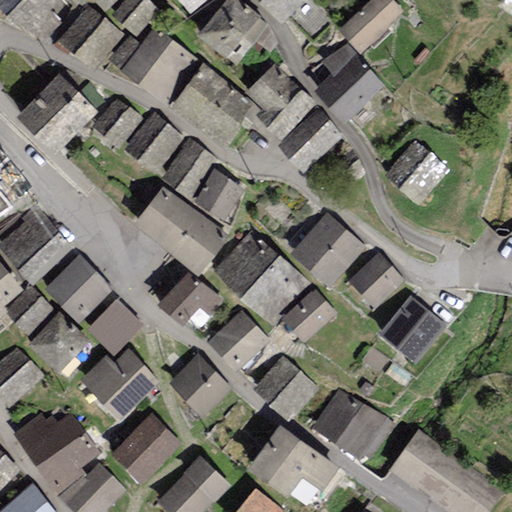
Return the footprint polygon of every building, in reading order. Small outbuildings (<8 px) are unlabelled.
[(0,0),(0,5),(8,14),(22,0),(0,0)] [(55,0),(22,0),(8,14),(26,31),(55,0)] [(92,0),(103,12),(116,0),(92,0)] [(147,0),(126,0),(112,15),(137,38),(161,12),(147,0)] [(177,0),(188,14),(207,0),(177,0)] [(234,0),(225,0),(197,38),(236,66),(255,41),(268,24),(234,0)] [(264,0),(260,4),(282,25),(305,0),(264,0)] [(372,0),(339,32),(360,54),(404,12),(392,0),(372,0)] [(57,43),(75,57),(105,20),(88,6),(57,43)] [(124,35),(105,20),(75,57),(94,72),(124,35)] [(278,44),(268,24),(255,41),(270,53),(278,44)] [(139,85),(171,41),(153,29),(140,46),(130,37),(108,61),(120,72),(139,85)] [(197,59),(171,41),(139,85),(165,104),(197,59)] [(345,123),(383,86),(347,45),(320,63),(331,74),(315,91),(330,108),(345,123)] [(170,108),(194,128),(225,87),(228,85),(202,63),(170,108)] [(274,64),(244,93),(262,110),(256,116),(281,141),(316,104),(274,64)] [(59,74),(17,117),(55,155),(98,113),(59,74)] [(254,109),(225,87),(194,128),(222,150),(254,109)] [(93,128),(118,149),(143,119),(117,98),(93,128)] [(318,111),(278,148),(303,175),(343,138),(318,111)] [(154,174),(183,138),(154,115),(125,151),(154,174)] [(162,179),(176,188),(202,149),(190,140),(162,179)] [(413,141),(385,176),(421,203),(448,169),(413,141)] [(216,158),(202,149),(176,188),(188,197),(216,158)] [(214,169),(194,203),(223,222),(245,191),(214,169)] [(131,225),(165,251),(196,211),(162,185),(131,225)] [(228,236),(196,211),(165,251),(198,277),(228,236)] [(0,243),(0,249),(32,285),(71,247),(40,213),(0,243)] [(327,213),(289,255),(328,290),(366,249),(327,213)] [(213,272),(242,298),(279,257),(251,231),(213,272)] [(404,282),(377,254),(348,281),(375,309),(404,282)] [(80,256),(44,290),(80,324),(110,291),(80,256)] [(308,283),(279,257),(242,298),(269,324),(308,283)] [(0,262),(0,318),(6,313),(7,312),(6,311),(4,308),(22,291),(0,262)] [(221,299),(188,273),(158,306),(182,328),(199,307),(209,317),(221,299)] [(7,312),(6,313),(29,335),(53,310),(30,287),(6,311),(7,312)] [(313,289),(281,321),(304,344),(336,313),(313,289)] [(446,325),(410,296),(379,336),(416,364),(446,325)] [(118,299),(87,331),(113,356),(142,325),(118,299)] [(242,310),(208,343),(236,373),(270,341),(242,310)] [(59,314),(28,346),(58,374),(87,342),(59,314)] [(0,397),(9,407),(44,376),(17,348),(0,361),(0,397)] [(158,382),(129,349),(114,363),(107,355),(81,380),(119,422),(158,382)] [(198,355),(169,384),(202,419),(232,390),(198,355)] [(283,356),(252,391),(287,420),(318,390),(283,356)] [(385,418),(339,389),(313,429),(358,462),(362,455),(385,418)] [(151,413),(111,456),(141,486),(181,443),(151,413)] [(40,416),(13,435),(36,467),(83,433),(70,414),(56,424),(51,418),(45,422),(40,416)] [(395,424),(385,418),(362,455),(371,461),(395,424)] [(340,470),(280,426),(246,471),(286,501),(303,479),(322,493),(340,470)] [(100,453),(83,433),(36,467),(58,497),(83,476),(84,478),(87,475),(81,469),(100,453)] [(412,437),(389,470),(451,511),(482,511),(495,493),(412,437)] [(19,471),(0,450),(0,487),(0,488),(19,471)] [(157,503),(166,511),(201,511),(212,501),(215,504),(231,487),(228,484),(201,457),(157,503)] [(58,497),(71,511),(105,511),(126,491),(98,464),(87,475),(84,478),(83,476),(58,497)] [(0,511),(53,511),(32,486),(0,511)] [(283,511),(255,490),(238,511),(283,511)]
